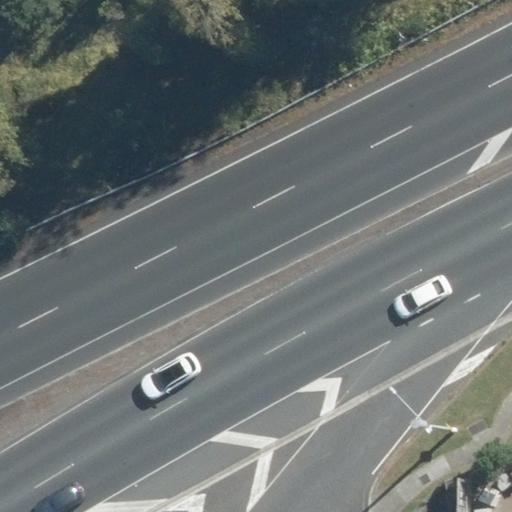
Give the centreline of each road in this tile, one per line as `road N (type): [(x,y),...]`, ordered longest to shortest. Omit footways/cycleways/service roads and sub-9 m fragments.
road 1 (primary): [(511,224),(260,353),(0,500)]
road 2 (primary): [(0,332),(511,71)]
